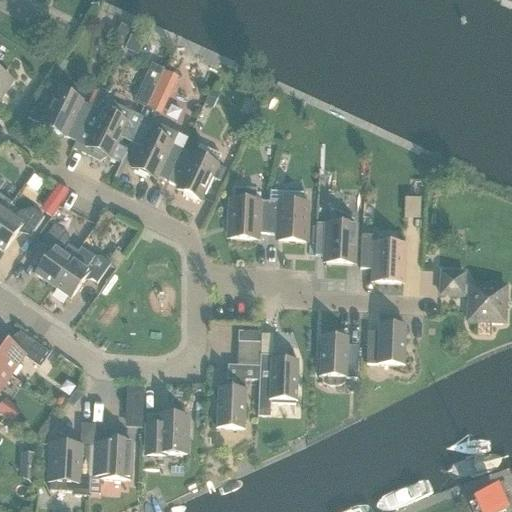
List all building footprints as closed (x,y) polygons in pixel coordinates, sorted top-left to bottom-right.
[(162,67),(147,105),(164,111),(179,74),(162,67)] [(0,99),(12,83),(0,74),(0,99)] [(75,143),(92,108),(81,103),(81,102),(58,91),(41,128),(64,139),(64,138),(75,143)] [(131,142),(142,118),(107,101),(102,113),(92,108),(75,143),(72,150),(99,163),(106,158),(110,160),(120,137),(131,142)] [(167,183),(182,151),(172,146),(178,135),(142,118),(131,142),(142,147),(131,170),(155,181),(156,178),(167,183)] [(182,151),(167,183),(178,189),(176,191),(200,203),(211,179),(220,183),(226,171),(217,166),(221,157),(199,146),(195,154),(194,154),(193,156),(182,151)] [(0,219),(5,213),(11,204),(0,196),(0,189),(4,184),(0,181),(0,219)] [(267,235),(269,204),(257,203),(256,203),(256,191),(234,190),(234,202),(231,201),(229,241),(255,242),(255,235),(267,235)] [(269,204),(267,235),(277,236),(277,243),(304,244),(306,205),(304,205),(305,196),(281,195),(281,204),(279,204),(269,204)] [(5,213),(0,219),(0,252),(3,254),(19,231),(30,238),(43,219),(32,211),(20,211),(14,219),(5,213)] [(351,227),(352,220),(334,212),(330,212),(330,226),(316,225),(314,258),(325,258),(325,265),(352,266),(354,227),(351,227)] [(52,289),(72,260),(63,254),(68,246),(68,237),(54,226),(40,246),(50,253),(33,276),(52,289)] [(400,285),(402,246),(377,245),(377,237),(362,236),(361,236),(359,270),(375,271),(374,284),(400,285)] [(72,260),(52,289),(70,302),(86,279),(96,285),(110,266),(99,258),(93,259),(94,258),(81,248),(72,260)] [(469,288),(463,288),(463,275),(441,274),(440,297),(462,298),(462,296),(469,297),(467,323),(503,324),(505,288),(469,287),(469,288)] [(403,368),(405,328),(378,327),(378,334),(367,333),(365,366),(403,368)] [(259,344),(259,334),(239,333),(239,344),(259,344)] [(0,370),(10,377),(23,358),(39,369),(49,355),(20,334),(10,348),(0,340),(0,370)] [(357,381),(359,348),(347,348),(348,340),(321,339),(319,379),(323,379),(323,385),(327,387),(331,388),(336,388),(340,387),(344,385),(344,380),(357,381)] [(260,383),(259,383),(257,419),(270,419),(270,406),(295,407),(295,403),(296,403),(298,364),(272,363),(272,358),(261,357),(261,368),(260,368),(260,383)] [(260,383),(260,368),(227,367),(227,381),(234,382),(234,392),(218,391),(217,431),(243,432),(245,382),(259,383),(260,383)] [(0,391),(10,377),(0,370),(0,391)] [(0,405),(0,416),(11,425),(20,411),(4,400),(0,405)] [(140,410),(126,409),(125,431),(139,432),(140,410)] [(186,457),(187,418),(147,416),(146,456),(186,457)] [(92,426),(81,425),(80,447),(52,446),(49,493),(73,494),(73,498),(88,499),(89,480),(91,449),(92,426)] [(103,427),(92,426),(91,449),(89,480),(100,481),(100,482),(129,483),(131,444),(102,442),(103,427)] [(501,511),(495,496),(469,507),(470,511),(501,511)]
